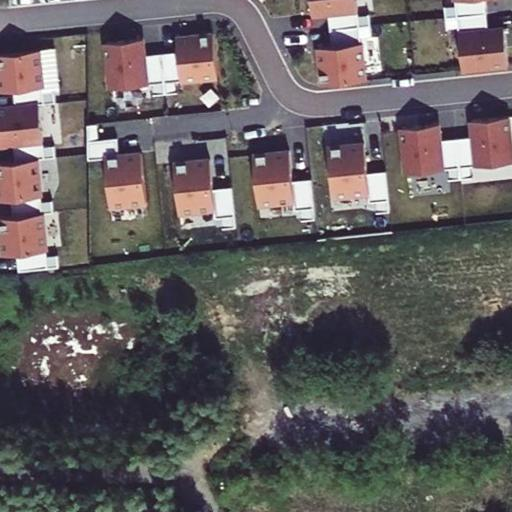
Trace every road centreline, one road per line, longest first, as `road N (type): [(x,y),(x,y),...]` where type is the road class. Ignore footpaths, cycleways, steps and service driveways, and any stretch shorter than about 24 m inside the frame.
road 1 (residential): [(217,0),(240,8),(280,84),(302,104),(511,85)]
road 2 (residential): [(0,25),(208,0)]
